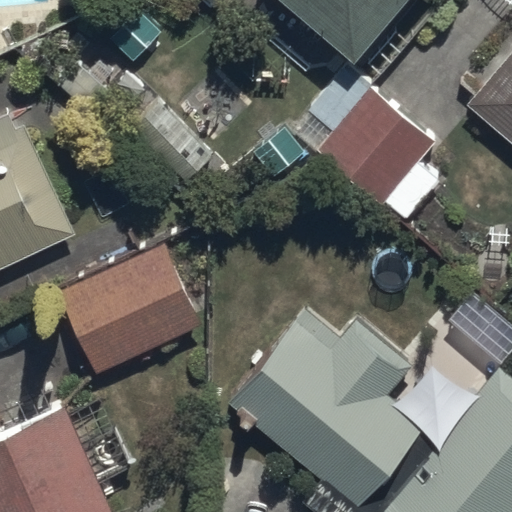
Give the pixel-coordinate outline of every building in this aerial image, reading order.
[(306,0),(362,49),(404,0),(306,0)] [(511,41),(467,96),(511,133),(511,41)] [(331,131),(319,144),(383,202),(388,196),(406,213),(441,176),(421,157),(439,138),(350,58),(305,107),(331,131)] [(160,98),(136,120),(187,177),(211,155),(160,98)] [(0,267),(78,234),(24,106),(0,116),(0,267)] [(63,286),(98,364),(202,317),(167,239),(63,286)] [(267,249),(216,250),(217,305),(267,305),(267,249)] [(305,303),(230,396),(361,501),(428,418),(392,388),(415,360),(358,314),(342,333),(305,303)] [(511,511),(511,374),(501,365),(378,511),(511,511)] [(0,426),(0,511),(105,511),(122,505),(73,394),(0,426)]
